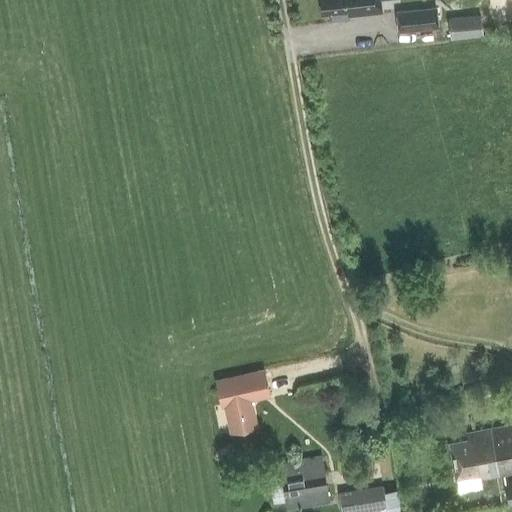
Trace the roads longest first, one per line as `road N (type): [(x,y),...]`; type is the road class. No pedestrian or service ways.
road 1 (track): [(348,297),(323,224),(279,0)]
road 2 (track): [(348,297),(394,490)]
road 3 (track): [(511,357),(504,348),(394,323),(348,297)]
